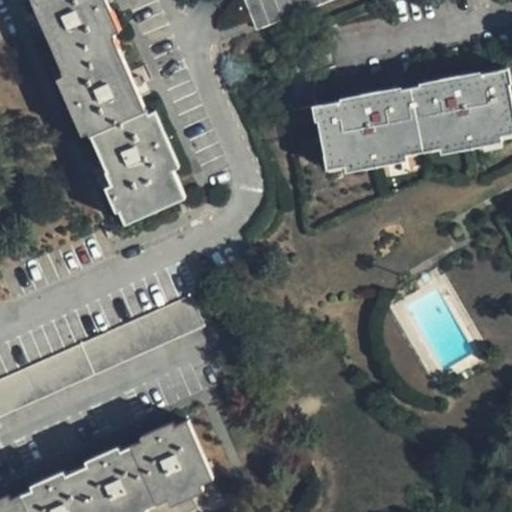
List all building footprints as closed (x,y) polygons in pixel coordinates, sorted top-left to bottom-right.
[(32,0),(64,70),(63,70),(65,75),(89,131),(91,135),(93,134),(109,169),(107,170),(112,183),(123,207),(121,208),(127,222),(187,195),(174,167),(150,112),(147,107),(146,107),(113,33),(98,0),(32,0)] [(107,0),(98,0),(113,33),(121,29),(107,0)] [(325,0),(245,0),(256,28),(325,0)] [(341,100),(312,105),(315,120),(319,120),(327,168),(345,164),(346,170),(408,159),(407,153),(441,147),(442,152),(503,141),(502,134),(511,132),(511,90),(511,82),(511,81),(509,68),(481,73),(480,70),(420,82),(420,85),(402,88),(401,85),(340,97),(341,100)] [(83,133),(89,131),(65,75),(58,77),(83,133)] [(150,112),(174,167),(180,165),(156,109),(150,112)] [(121,208),(123,207),(112,183),(107,185),(117,210),(121,208)] [(0,382),(0,414),(204,324),(192,297),(0,382)] [(0,511),(127,511),(208,475),(184,418),(0,500),(0,511)]
